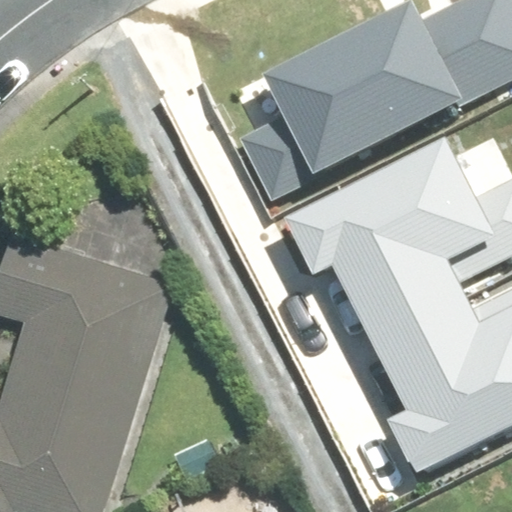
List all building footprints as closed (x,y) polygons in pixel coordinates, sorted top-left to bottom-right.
[(426,2),(276,80),(293,113),(245,138),(279,203),(511,82),(511,0),(474,0),(435,20),(426,2)] [(463,135),(295,216),(325,278),(350,266),(382,333),(474,289),(466,272),(511,250),(511,178),(490,190),(463,135)] [(7,422),(0,419),(0,511),(111,511),(181,293),(22,243),(0,314),(0,318),(36,329),(7,422)] [(393,417),(422,477),(511,433),(511,292),(483,307),(474,289),(382,333),(418,405),(393,417)] [(218,435),(173,460),(194,498),(239,473),(218,435)]
